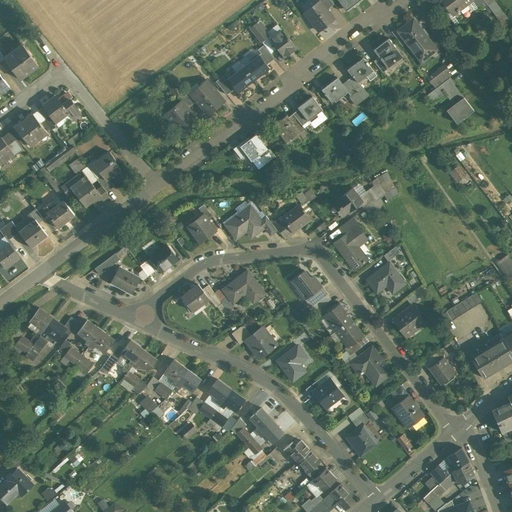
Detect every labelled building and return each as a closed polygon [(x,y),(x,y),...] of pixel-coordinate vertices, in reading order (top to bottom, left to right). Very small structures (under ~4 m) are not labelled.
[(330,0),(318,0),(321,3),(327,10),(334,4),(333,4),(330,0)] [(337,0),(346,11),(358,0),(337,0)] [(440,0),(452,15),(458,10),(457,9),(468,0),(440,0)] [(483,0),(484,1),(504,28),(511,23),(494,1),(495,0),(483,0)] [(327,10),(321,3),(305,15),(318,31),(334,19),(327,10)] [(269,37),(257,22),(250,28),(262,43),(269,37)] [(400,31),(398,32),(403,38),(421,60),(434,50),(412,22),(400,31)] [(400,31),(397,28),(391,33),(398,42),(403,38),(398,32),(400,31)] [(296,48),(282,31),(271,40),(284,57),(296,48)] [(379,57),(387,68),(403,57),(389,38),(373,50),(379,57)] [(39,66),(23,45),(23,46),(24,48),(18,53),(16,51),(5,59),(20,79),(39,66)] [(274,59),(263,45),(258,50),(261,54),(269,63),(274,59)] [(238,61),(243,68),(259,55),(261,54),(258,50),(258,49),(253,52),(251,50),(243,56),(245,58),(239,62),(238,61)] [(259,55),(243,68),(254,81),(269,69),(259,55)] [(381,73),(387,68),(379,57),(373,62),(381,73)] [(376,76),(362,58),(362,59),(352,67),(351,66),(347,70),(351,76),(353,78),(353,77),(358,82),(365,77),(369,81),(376,76)] [(231,66),(236,73),(243,68),(238,61),(231,66)] [(444,65),(426,79),(431,85),(444,74),(448,71),(444,65)] [(254,81),(243,68),(236,73),(227,79),(238,93),(254,81)] [(0,74),(0,94),(10,88),(0,74)] [(431,85),(434,89),(439,86),(448,79),(444,74),(431,85)] [(358,82),(353,77),(353,78),(351,76),(347,80),(355,91),(361,86),(358,82)] [(233,90),(222,77),(216,82),(227,95),(233,90)] [(336,78),(321,89),(330,102),(346,91),(341,84),(336,78)] [(448,79),(439,86),(443,92),(451,86),(452,84),(448,79)] [(347,80),(341,84),(346,91),(350,96),(349,97),(356,106),(363,101),(362,99),(355,91),(347,80)] [(223,102),(207,81),(191,94),(196,101),(206,113),(213,107),(215,109),(223,102)] [(368,95),(361,86),(355,91),(362,99),(368,95)] [(471,112),(451,86),(443,92),(439,86),(434,89),(426,96),(431,103),(444,94),(445,96),(446,96),(453,106),(446,111),(455,123),(471,112)] [(196,101),(191,94),(189,91),(184,95),(184,96),(192,104),(196,101)] [(192,104),(184,96),(179,100),(181,102),(186,109),(192,104)] [(56,97),(51,101),(51,102),(44,107),(51,117),(55,123),(68,113),(69,113),(63,105),(56,97)] [(316,102),(311,97),(298,108),(299,109),(307,121),(309,120),(321,110),(316,102)] [(81,114),(70,100),(63,105),(69,113),(68,113),(73,120),(81,114)] [(186,109),(181,102),(165,115),(183,136),(198,123),(186,109)] [(44,107),(38,111),(46,120),(51,117),(44,107)] [(292,114),(304,130),(305,131),(309,128),(312,131),(315,128),(309,120),(307,121),(299,109),(292,114)] [(309,120),(315,128),(328,118),(321,110),(309,120)] [(40,124),(46,120),(38,111),(33,115),(40,124)] [(33,115),(33,114),(16,127),(30,146),(47,133),(40,124),(33,115)] [(292,114),(287,119),(298,133),(299,134),(304,130),(292,114)] [(287,119),(285,116),(273,126),(287,143),(298,133),(287,119)] [(55,123),(51,117),(46,120),(52,130),(58,126),(55,123)] [(52,130),(46,120),(40,124),(47,133),(52,130)] [(11,130),(2,138),(8,146),(15,141),(17,139),(11,130)] [(255,135),(244,144),(242,142),(239,144),(246,153),(251,160),(256,155),(263,165),(272,158),(255,135)] [(8,146),(2,138),(0,138),(0,161),(12,153),(12,152),(8,146)] [(22,150),(15,141),(8,146),(12,152),(12,153),(14,156),(22,150)] [(239,144),(233,149),(240,158),(246,153),(239,144)] [(77,153),(72,146),(66,151),(71,157),(77,153)] [(71,157),(66,151),(54,160),(55,162),(54,164),(52,162),(45,166),(50,173),(71,157)] [(116,160),(110,153),(94,165),(102,175),(104,179),(106,181),(121,170),(114,161),(116,160)] [(88,167),(81,158),(75,162),(80,169),(82,171),(88,167)] [(80,169),(75,162),(71,165),(77,172),(80,169)] [(89,169),(97,179),(102,175),(94,165),(89,168),(89,169)] [(50,173),(45,166),(40,170),(58,194),(63,191),(61,187),(50,173)] [(450,172),(458,183),(466,177),(458,166),(450,172)] [(88,179),(92,184),(97,180),(97,179),(89,169),(83,173),(88,179)] [(371,183),(373,186),(379,198),(383,195),(387,201),(398,195),(399,196),(404,193),(399,183),(394,185),(387,173),(376,178),(371,183)] [(76,175),(61,187),(63,191),(70,199),(77,194),(70,186),(80,179),(76,175)] [(88,179),(83,183),(80,179),(70,186),(77,194),(86,207),(92,202),(101,195),(97,191),(92,184),(88,179)] [(111,187),(106,181),(104,179),(99,182),(103,186),(106,191),(111,187)] [(97,191),(101,195),(92,202),(95,206),(110,196),(106,191),(103,186),(97,191)] [(358,197),(370,188),(368,187),(364,190),(361,186),(354,191),(358,197)] [(378,199),(379,198),(373,186),(370,188),(378,199)] [(370,188),(358,197),(362,201),(360,203),(364,209),(378,199),(370,188)] [(354,191),(352,189),(335,202),(344,215),(360,203),(362,201),(358,197),(354,191)] [(70,199),(63,191),(58,194),(64,201),(65,203),(70,199)] [(296,197),(301,204),(308,200),(302,192),(296,197)] [(257,196),(255,201),(263,205),(266,200),(257,196)] [(378,199),(364,209),(369,216),(383,205),(379,198),(378,199)] [(301,204),(300,205),(306,213),(313,207),(308,200),(301,204)] [(64,201),(57,206),(55,204),(51,207),(48,203),(42,208),(48,216),(58,229),(65,224),(64,223),(74,215),(65,203),(64,201)] [(212,217),(203,205),(198,209),(203,215),(204,215),(207,220),(212,217)] [(42,208),(41,206),(36,210),(43,220),(48,216),(42,208)] [(257,215),(250,206),(225,225),(236,239),(246,231),(251,238),(265,228),(266,227),(260,220),(257,215)] [(294,212),(292,210),(282,218),(290,228),(293,233),(309,220),(300,208),(294,212)] [(43,220),(36,210),(30,214),(35,220),(38,223),(43,220)] [(260,220),(266,216),(262,211),(257,215),(260,220)] [(35,220),(30,214),(26,217),(26,218),(15,226),(20,232),(35,220)] [(203,215),(188,226),(200,243),(216,231),(207,220),(204,215),(203,215)] [(272,224),(266,216),(260,220),(266,227),(265,228),(270,235),(277,230),(272,224)] [(479,216),(470,222),(475,228),(483,222),(479,216)] [(278,219),(272,224),(277,230),(279,234),(280,233),(286,229),(278,219)] [(20,232),(19,232),(19,233),(31,249),(48,236),(38,223),(35,220),(20,232)] [(14,236),(19,233),(19,232),(20,232),(15,226),(11,221),(6,225),(14,236)] [(317,228),(319,232),(327,226),(325,222),(317,228)] [(7,241),(14,236),(6,225),(0,229),(0,231),(4,237),(7,241)] [(358,225),(334,243),(354,270),(365,262),(354,248),(366,239),(357,227),(359,226),(358,225)] [(287,231),(286,229),(280,233),(285,239),(293,233),(290,228),(287,231)] [(7,241),(4,237),(0,239),(0,249),(9,243),(7,241)] [(185,243),(181,237),(176,240),(181,246),(185,243)] [(9,243),(0,249),(0,259),(6,267),(19,257),(9,243)] [(167,245),(156,253),(157,254),(151,259),(158,268),(161,272),(178,259),(167,245)] [(395,247),(383,256),(387,262),(399,252),(395,247)] [(116,254),(95,269),(99,275),(120,260),(118,257),(116,254)] [(511,278),(511,261),(507,254),(496,262),(507,279),(510,277),(511,279),(511,278)] [(151,258),(147,261),(155,271),(158,268),(151,259),(151,258)] [(155,271),(147,261),(140,266),(148,276),(155,271)] [(389,264),(367,280),(376,293),(388,284),(394,291),(392,293),(404,284),(389,264)] [(139,277),(120,267),(111,283),(131,294),(140,278),(139,277)] [(248,270),(223,289),(233,303),(250,290),(257,300),(265,293),(248,270)] [(314,277),(311,280),(304,271),(299,274),(298,275),(298,276),(291,281),(297,288),(300,286),(310,299),(323,289),(314,277)] [(198,285),(181,297),(192,311),(192,310),(201,303),(202,304),(209,299),(198,285)] [(221,303),(208,285),(203,289),(216,306),(221,303)] [(323,289),(310,299),(315,305),(328,295),(323,289)] [(476,292),(446,311),(446,312),(442,315),(447,324),(482,302),(476,292)] [(416,293),(407,300),(410,304),(419,298),(416,293)] [(233,307),(225,297),(220,301),(222,302),(228,311),(233,307)] [(221,303),(216,306),(223,315),(228,311),(222,302),(221,303)] [(327,303),(316,311),(321,318),(324,316),(323,316),(332,309),(327,303)] [(332,309),(323,316),(324,316),(335,332),(352,320),(339,304),(332,309)] [(426,323),(413,305),(393,320),(406,338),(426,323)] [(53,318),(40,308),(31,321),(41,328),(38,331),(41,334),(53,318)] [(78,322),(72,317),(65,326),(67,327),(65,330),(69,334),(78,322)] [(65,326),(53,318),(41,334),(45,336),(48,333),(50,335),(58,340),(65,330),(67,327),(65,326)] [(352,320),(335,332),(347,347),(347,348),(356,341),(363,336),(352,320)] [(101,331),(88,321),(78,333),(88,341),(86,344),(89,346),(101,331)] [(243,325),(232,334),(240,344),(245,340),(251,336),(243,325)] [(251,336),(245,340),(250,348),(251,347),(260,359),(276,346),(262,327),(251,336)] [(17,332),(12,328),(5,337),(11,341),(17,332)] [(511,330),(502,336),(511,353),(511,330)] [(38,331),(30,342),(33,344),(35,343),(41,334),(38,331)] [(115,341),(101,331),(89,346),(93,349),(95,346),(105,353),(115,341)] [(287,346),(290,351),(297,345),(298,346),(300,345),(301,346),(312,339),(306,331),(287,346)] [(22,336),(17,332),(11,341),(16,345),(22,336)] [(45,336),(41,334),(35,343),(41,347),(50,335),(48,333),(45,336)] [(500,333),(491,339),(494,345),(471,358),(483,378),(492,373),(492,374),(498,370),(497,369),(511,360),(511,353),(502,336),(500,333)] [(30,342),(22,336),(16,345),(23,351),(27,353),(33,344),(30,342)] [(62,353),(65,356),(72,347),(73,345),(65,339),(58,349),(55,352),(60,356),(62,353)] [(144,350),(130,340),(121,353),(122,354),(130,360),(129,362),(127,361),(123,367),(122,367),(127,373),(128,371),(132,366),(135,363),(144,350)] [(16,345),(11,341),(7,346),(13,350),(16,345)] [(356,341),(347,348),(347,347),(344,349),(349,356),(354,353),(361,348),(356,341)] [(41,347),(35,343),(33,344),(27,353),(24,355),(29,358),(33,358),(41,347)] [(23,351),(16,345),(13,350),(19,355),(23,351)] [(290,351),(277,361),(292,381),(304,372),(296,362),(305,355),(298,346),(297,345),(290,351)] [(83,355),(72,347),(65,356),(65,357),(70,360),(76,365),(83,355)] [(358,358),(350,364),(359,377),(367,371),(371,377),(369,379),(375,387),(392,374),(382,361),(381,362),(376,356),(378,355),(372,347),(358,358)] [(443,348),(431,357),(436,363),(443,358),(444,359),(449,355),(443,348)] [(144,350),(135,363),(138,365),(148,372),(157,360),(144,350)] [(349,356),(344,361),(347,366),(350,364),(358,358),(354,353),(349,356)] [(130,360),(122,354),(117,360),(116,362),(123,367),(127,361),(129,362),(130,360)] [(94,364),(83,355),(76,365),(87,373),(94,364)] [(117,360),(111,355),(101,369),(107,374),(116,362),(117,360)] [(65,366),(70,360),(65,357),(60,362),(65,366)] [(423,362),(429,369),(436,363),(431,357),(423,362)] [(444,359),(443,358),(436,363),(429,369),(441,385),(455,374),(444,359)] [(187,370),(174,360),(165,372),(175,380),(178,382),(187,370)] [(87,373),(76,365),(71,369),(75,373),(73,375),(83,385),(92,377),(87,373)] [(201,380),(187,370),(178,382),(181,385),(191,392),(201,380)] [(139,379),(128,371),(127,373),(123,379),(133,387),(139,379)] [(330,371),(316,382),(319,386),(330,378),(338,388),(342,385),(330,371)] [(158,381),(152,377),(147,385),(146,386),(151,390),(158,381)] [(319,386),(319,387),(320,388),(313,394),(313,395),(325,410),(343,395),(338,388),(330,378),(319,386)] [(147,385),(139,379),(133,387),(140,392),(144,388),(146,386),(147,385)] [(231,390),(218,380),(209,392),(211,394),(219,400),(222,402),(231,390)] [(65,388),(59,381),(51,388),(57,395),(65,388)] [(172,391),(159,382),(154,390),(166,399),(172,391)] [(316,382),(305,390),(311,397),(313,395),(313,394),(320,388),(319,387),(319,386),(316,382)] [(401,385),(390,393),(399,404),(408,397),(409,397),(401,385)] [(244,400),(231,390),(222,402),(226,405),(235,412),(244,400)] [(183,399),(172,391),(166,399),(173,403),(178,407),(183,399)] [(216,411),(220,405),(216,403),(219,400),(211,394),(204,403),(216,411)] [(154,404),(147,396),(140,402),(150,413),(156,408),(157,407),(154,404)] [(198,410),(204,402),(196,397),(188,409),(196,415),(199,411),(198,410)] [(399,404),(393,408),(400,417),(399,418),(408,430),(408,429),(407,428),(422,416),(423,418),(424,417),(409,397),(408,397),(399,404)] [(173,403),(166,399),(162,402),(169,407),(173,403)] [(169,407),(162,402),(160,404),(158,406),(160,408),(165,413),(169,407)] [(204,403),(204,402),(198,410),(199,411),(210,418),(216,411),(204,403)] [(510,403),(492,411),(502,433),(511,429),(511,428),(511,406),(510,403)] [(272,420),(262,407),(250,418),(258,427),(261,430),(272,420)] [(372,407),(363,413),(368,419),(371,423),(379,417),(372,407)] [(158,410),(156,408),(150,413),(157,420),(162,415),(158,410)] [(348,416),(352,422),(363,413),(359,408),(348,416)] [(227,419),(216,411),(210,418),(213,421),(218,424),(221,427),(227,419)] [(363,413),(352,422),(356,428),(368,419),(363,413)] [(243,427),(244,428),(247,425),(240,418),(232,429),(236,433),(243,427)] [(283,433),(272,420),(261,430),(264,433),(269,438),(272,442),(283,433)] [(190,422),(180,432),(186,439),(197,430),(190,422)] [(377,443),(363,425),(347,438),(361,456),(377,443)] [(244,428),(243,427),(236,433),(245,444),(253,438),(250,434),(244,428)] [(255,429),(250,434),(253,438),(258,433),(255,429)] [(253,438),(260,446),(269,438),(264,433),(261,436),(258,433),(253,438)] [(403,435),(397,440),(407,453),(413,449),(403,435)] [(260,446),(253,438),(245,444),(249,448),(255,454),(262,448),(260,446)] [(309,451),(300,441),(295,445),(292,442),(282,450),(284,453),(287,455),(289,453),(296,462),(297,461),(309,451)] [(249,471),(255,466),(261,461),(257,457),(264,450),(262,448),(255,454),(249,448),(244,453),(251,460),(249,462),(248,461),(244,465),(249,471)] [(462,448),(448,456),(453,466),(456,470),(468,462),(469,461),(462,448)] [(264,450),(257,457),(261,461),(268,455),(264,450)] [(75,466),(83,459),(77,451),(69,458),(75,466)] [(126,451),(121,456),(126,461),(131,457),(126,451)] [(309,451),(297,461),(303,468),(305,470),(306,471),(307,473),(319,462),(309,451)] [(273,460),(268,455),(261,461),(255,466),(261,472),(273,460)] [(18,468),(24,463),(16,460),(5,468),(9,473),(11,475),(18,468)] [(456,470),(454,471),(457,478),(458,482),(474,473),(468,462),(456,470)] [(445,472),(438,465),(430,473),(433,476),(439,483),(447,476),(454,471),(456,470),(453,466),(451,467),(445,472)] [(11,475),(9,473),(4,478),(5,480),(0,485),(0,498),(7,505),(18,495),(20,497),(34,485),(18,468),(11,475)] [(336,479),(326,468),(320,473),(325,478),(330,484),(332,483),(336,479)] [(454,471),(447,476),(439,483),(445,489),(457,478),(454,471)] [(324,490),(328,486),(322,480),(325,478),(320,473),(313,479),(324,490)] [(439,483),(433,476),(425,484),(432,491),(439,483)] [(330,484),(325,478),(322,480),(328,486),(330,484)] [(432,491),(423,499),(429,505),(437,496),(445,489),(439,483),(432,491)] [(355,500),(341,484),(334,490),(340,498),(348,506),(355,500)] [(340,498),(334,490),(327,496),(334,503),(337,500),(340,498)] [(318,495),(309,503),(307,501),(301,506),(306,511),(309,511),(322,501),(323,500),(318,495)] [(334,503),(327,496),(326,497),(323,500),(322,501),(331,511),(336,505),(334,503)] [(437,496),(429,505),(435,511),(444,503),(437,496)] [(348,506),(340,498),(337,500),(345,509),(348,506)] [(322,501),(309,511),(329,511),(331,511),(322,501)] [(51,511),(71,511),(64,502),(51,511)] [(452,502),(447,504),(437,511),(438,511),(443,511),(454,508),(452,502)] [(472,511),(468,502),(454,508),(443,511),(472,511)]
